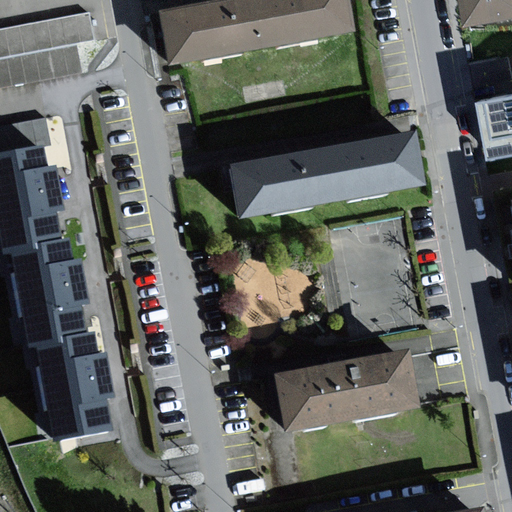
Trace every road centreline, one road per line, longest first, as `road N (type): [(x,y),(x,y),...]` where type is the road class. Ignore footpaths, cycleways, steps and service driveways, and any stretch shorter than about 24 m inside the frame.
road 1 (residential): [(124,0),(217,511)]
road 2 (residential): [(421,0),(511,486)]
